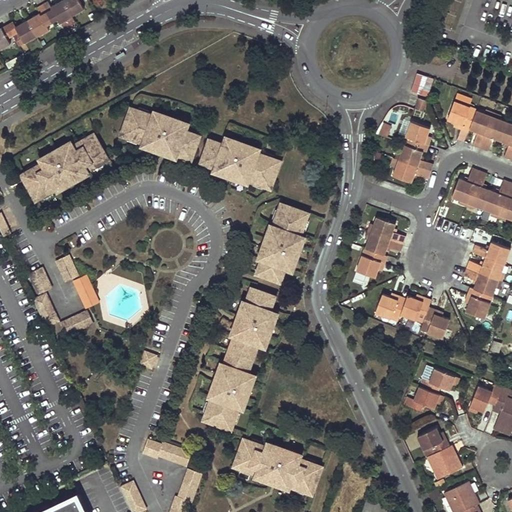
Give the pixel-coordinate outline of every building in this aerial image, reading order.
[(19,32),(25,43),(37,36),(50,29),(48,25),(58,19),(61,23),(73,16),(73,15),(85,8),(79,0),(62,0),(51,6),(52,9),(42,15),(40,13),(16,26),(19,32)] [(48,1),(37,7),(40,13),(42,15),(52,9),(51,6),(48,1)] [(13,21),(8,24),(14,35),(19,32),(16,26),(13,21)] [(0,49),(11,43),(10,41),(15,38),(14,35),(8,24),(0,28),(0,49)] [(124,51),(116,57),(118,60),(127,55),(124,51)] [(40,63),(31,68),(33,72),(42,67),(40,63)] [(418,91),(422,73),(416,72),(412,90),(418,91)] [(471,100),(472,94),(457,92),(456,98),(471,100)] [(420,98),(416,109),(422,111),(426,100),(420,98)] [(455,100),(448,119),(455,122),(463,125),(461,129),(469,132),(470,129),(477,110),(477,109),(455,100)] [(131,107),(122,135),(129,137),(130,138),(130,137),(139,140),(138,142),(144,144),(145,142),(150,144),(149,147),(155,149),(155,148),(166,152),(165,153),(171,155),(172,152),(177,154),(184,156),(185,153),(193,156),(200,135),(187,131),(188,128),(181,125),(182,121),(183,120),(178,118),(177,119),(167,115),(167,114),(162,113),(161,114),(160,118),(154,116),(155,114),(149,112),(148,114),(139,111),(139,110),(131,107)] [(477,110),(470,129),(475,130),(478,132),(477,135),(473,145),(481,148),(486,135),(493,116),(485,113),(477,110)] [(486,135),(481,148),(488,151),(492,141),(493,137),(496,139),(501,141),(508,122),(500,119),(493,116),(486,135)] [(430,127),(411,120),(403,143),(404,144),(423,150),(426,151),(429,144),(425,143),(428,135),(430,127)] [(393,125),(383,121),(377,133),(388,137),(393,125)] [(511,122),(508,122),(501,141),(506,142),(509,144),(508,147),(504,157),(511,160),(511,159),(511,122)] [(87,138),(87,139),(80,143),(78,141),(73,144),(74,146),(68,149),(66,145),(66,144),(61,147),(51,153),(51,152),(46,155),(47,156),(49,160),(43,163),(42,161),(37,165),(38,167),(30,171),(30,170),(29,171),(22,174),(36,200),(43,196),(44,196),(44,195),(52,190),(53,192),(58,189),(57,187),(63,184),(64,187),(69,184),(78,178),(79,179),(84,176),(82,173),(87,170),(88,172),(94,168),(93,167),(101,162),(101,163),(102,163),(109,159),(94,133),(88,137),(87,138)] [(264,186),(271,188),(281,161),(274,158),(273,158),(273,159),(264,156),(265,153),(259,151),(258,153),(252,151),(254,147),(254,146),(249,144),(249,145),(238,141),(238,140),(233,138),(233,140),(231,143),(224,141),(223,144),(210,139),(202,160),(211,163),(210,166),(216,168),(222,170),(221,173),(226,175),(226,174),(237,178),(242,181),(243,177),(249,180),(248,181),(254,183),(255,181),(263,184),(263,185),(264,186)] [(423,150),(404,144),(401,152),(399,159),(431,171),(433,163),(423,160),(420,158),(422,155),(423,150)] [(396,167),(393,175),(412,182),(414,177),(415,174),(418,175),(428,178),(431,171),(399,159),(396,167)] [(468,178),(467,181),(464,179),(459,177),(452,196),(460,200),(468,202),(480,170),(472,168),(468,178)] [(480,170),(468,202),(475,205),(483,208),(490,189),(486,188),(482,186),(483,183),(487,173),(480,170)] [(500,189),(499,192),(495,191),(490,189),(483,208),(492,211),(499,214),(511,182),(504,179),(500,189)] [(511,182),(499,214),(507,217),(511,218),(511,182)] [(306,220),(309,212),(282,203),(279,210),(279,211),(280,211),(277,220),(275,219),(272,225),(274,226),(272,231),(269,230),(267,236),(268,236),(264,247),(263,246),(261,252),(264,253),(262,258),(260,265),(263,266),(260,274),(281,282),(286,268),(288,269),(291,262),(295,264),(296,264),(298,259),(297,259),(301,248),(302,248),(303,243),(302,242),(298,241),(300,235),(302,236),(304,230),(302,229),(305,220),(306,221),(306,220)] [(11,233),(1,212),(0,212),(0,226),(4,236),(11,233)] [(374,224),(372,232),(404,243),(406,236),(396,232),(393,231),(395,228),(396,223),(377,216),(374,224)] [(404,243),(372,232),(369,239),(367,245),(368,245),(369,245),(370,245),(369,245),(368,245),(367,245),(366,248),(384,254),(385,255),(387,250),(388,246),(391,247),(397,249),(396,248),(396,247),(396,246),(395,245),(396,246),(397,247),(397,248),(397,249),(397,250),(401,251),(404,243)] [(475,244),(473,252),(486,257),(505,264),(508,256),(511,248),(492,241),(490,246),(489,249),(486,248),(475,244)] [(365,247),(357,270),(376,277),(379,269),(381,262),(385,263),(388,256),(385,255),(384,254),(366,248),(365,247)] [(79,275),(69,254),(56,260),(66,281),(79,275)] [(470,260),(467,267),(499,280),(502,272),(505,264),(486,257),(484,262),(483,265),(480,264),(470,260)] [(15,265),(4,268),(8,282),(19,279),(15,265)] [(52,288),(43,267),(30,273),(39,294),(52,288)] [(496,287),(499,280),(467,267),(464,275),(474,279),(477,280),(476,283),(474,288),(493,295),(496,287)] [(100,302),(87,274),(74,281),(87,308),(100,302)] [(470,287),(467,294),(468,294),(471,295),(469,303),(466,311),(485,318),(493,295),(474,288),(470,287)] [(219,369),(217,374),(218,374),(214,385),(212,390),(215,391),(213,397),(211,396),(209,402),(211,403),(208,412),(207,411),(207,412),(204,419),(231,429),(234,422),(234,421),(233,421),(236,412),(239,413),(241,407),(239,406),(241,400),(245,402),(246,402),(248,397),(251,386),(252,387),(254,381),(253,381),(249,379),(251,373),(248,372),(258,344),(261,345),(263,338),(268,340),(269,340),(270,335),(274,324),(274,325),(276,319),(275,319),(271,317),(273,311),(271,310),(275,296),(255,288),(252,297),(249,296),(246,302),(244,308),(241,307),(240,312),(241,312),(237,323),(236,323),(234,328),(237,329),(235,335),(233,341),(236,342),(230,359),(226,358),(224,364),(222,370),(219,369)] [(59,321),(47,293),(34,299),(46,327),(59,321)] [(398,321),(401,314),(405,302),(407,298),(400,295),(399,296),(398,299),(391,296),(386,295),(383,294),(376,313),(398,321)] [(405,302),(401,314),(424,322),(429,307),(432,299),(425,297),(423,300),(416,298),(408,295),(407,298),(405,302)] [(493,318),(498,306),(491,304),(487,316),(493,318)] [(429,307),(424,322),(421,329),(443,338),(450,319),(443,316),(435,313),(437,310),(437,309),(429,307)] [(94,323),(88,310),(60,323),(66,336),(94,323)] [(236,342),(233,341),(226,358),(230,359),(236,342)] [(146,351),(141,364),(149,366),(154,354),(146,351)] [(435,368),(430,381),(423,378),(420,386),(435,392),(438,385),(441,386),(450,390),(453,384),(456,376),(435,368)] [(502,386),(495,384),(492,390),(479,385),(470,406),(479,409),(484,411),(488,402),(489,398),(496,401),(502,386)] [(420,386),(414,399),(407,396),(404,404),(419,410),(422,403),(426,404),(435,408),(437,402),(440,394),(438,393),(435,392),(420,386)] [(503,405),(502,408),(496,421),(511,427),(511,398),(507,396),(510,389),(502,386),(496,401),(496,402),(503,405)] [(511,429),(511,427),(496,421),(494,427),(510,434),(511,429)] [(450,446),(446,439),(443,440),(439,433),(437,427),(417,436),(424,449),(431,446),(435,453),(449,446),(450,446)] [(314,463),(314,464),(306,461),(307,459),(300,457),(300,458),(294,456),(295,453),(296,451),(291,449),(290,450),(280,446),(275,444),(274,445),(273,449),(267,447),(268,445),(261,443),(261,445),(252,442),(253,441),(252,441),(244,438),(234,466),(242,468),(243,469),(243,467),(252,471),(251,473),(257,475),(258,473),(263,475),(262,478),(267,480),(268,479),(278,483),(278,484),(283,486),(284,483),(290,485),(290,487),(296,489),(296,487),(305,490),(305,491),(313,494),(323,466),(315,464),(314,463)] [(187,465),(192,452),(163,442),(162,444),(148,439),(143,453),(158,458),(159,455),(187,465)] [(456,454),(453,455),(449,446),(435,453),(427,457),(438,479),(463,467),(456,454)] [(176,495),(170,511),(185,511),(190,501),(192,502),(202,473),(189,468),(178,497),(176,495)] [(138,511),(147,508),(134,481),(123,486),(121,487),(132,511),(138,511)] [(473,490),(470,491),(466,482),(444,492),(453,511),(460,511),(462,511),(477,504),(478,504),(480,503),(473,490)] [(85,511),(78,495),(40,511),(85,511)] [(389,511),(391,506),(368,497),(361,511),(389,511)]
